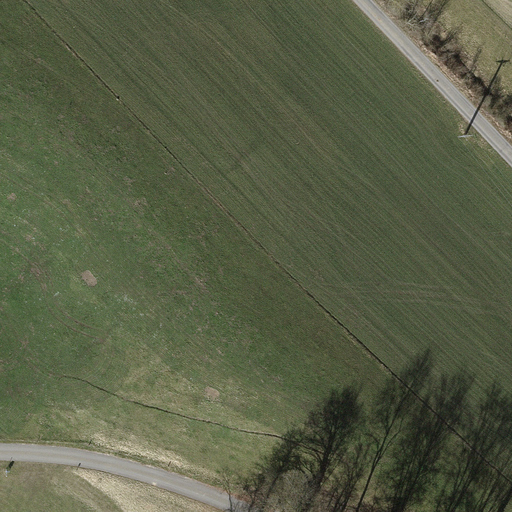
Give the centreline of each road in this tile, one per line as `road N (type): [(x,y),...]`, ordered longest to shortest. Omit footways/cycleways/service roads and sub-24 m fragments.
road 1 (track): [(0,448),(140,467),(264,511)]
road 2 (track): [(511,153),(366,0)]
